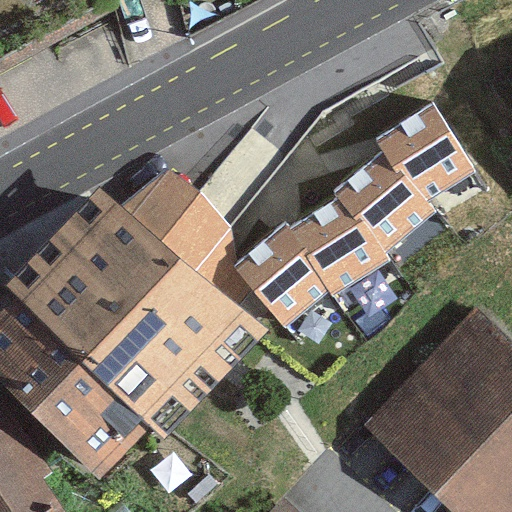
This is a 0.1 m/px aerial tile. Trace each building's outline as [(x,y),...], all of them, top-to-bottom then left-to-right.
[(203,244),(265,308),(297,323),(481,174),(438,81),(282,150),(203,244)] [(161,130),(122,176),(203,244),(282,150),(247,120),(207,168),(161,130)] [(122,176),(98,157),(0,265),(0,273),(7,278),(143,403),(163,421),(265,308),(203,244),(122,176)] [(143,403),(7,278),(0,285),(0,374),(91,458),(143,403)] [(511,511),(511,340),(473,304),(361,423),(418,477),(455,511),(511,511)] [(0,511),(59,511),(0,420),(0,511)] [(318,511),(290,481),(255,511),(318,511)]
